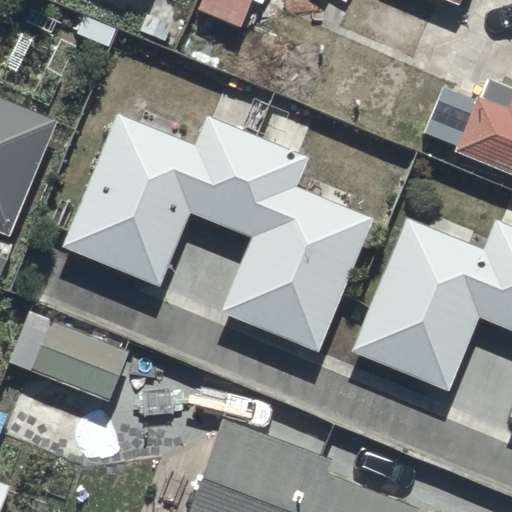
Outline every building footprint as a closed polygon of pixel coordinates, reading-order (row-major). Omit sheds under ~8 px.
[(195,0),(194,3),(235,21),(244,0),(195,0)] [(470,87),(449,143),(511,170),(511,73),(509,81),(485,71),(478,90),(470,87)] [(0,228),(11,233),(55,115),(0,94),(0,228)] [(192,140),(116,107),(60,243),(163,281),(189,209),(248,231),(219,310),(319,347),(369,211),(292,182),(304,154),(205,110),(192,140)] [(404,211),(346,344),(443,386),(475,312),(511,327),(511,389),(503,410),(511,413),(511,221),(492,213),(479,244),(404,211)] [(124,348),(49,314),(29,358),(104,391),(124,348)] [(219,413),(183,511),(407,511),(412,502),(321,467),(326,454),(219,413)]
